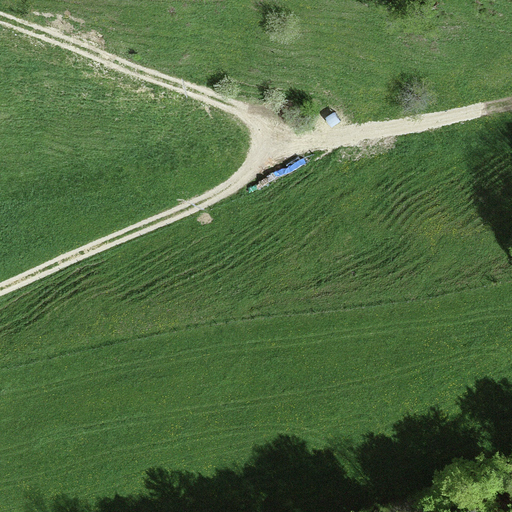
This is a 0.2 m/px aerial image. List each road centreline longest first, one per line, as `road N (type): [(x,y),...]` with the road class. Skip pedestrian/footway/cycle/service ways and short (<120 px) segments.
road 1 (track): [(0,287),(176,218),(231,187),(263,144),(246,112),(0,18)]
road 2 (track): [(263,144),(511,103)]
